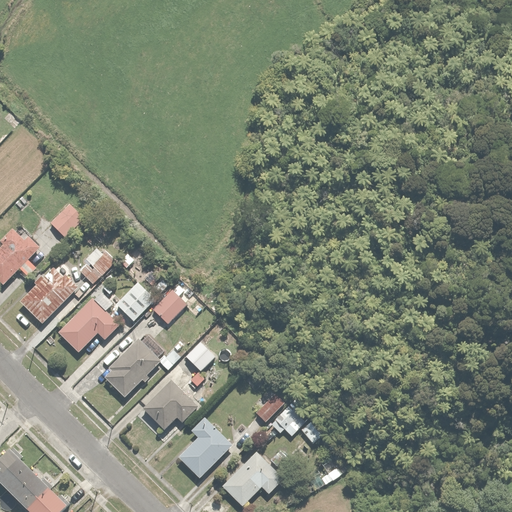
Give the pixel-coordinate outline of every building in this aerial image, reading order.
[(25,195),(15,206),(23,213),(32,202),(25,195)] [(70,204),(51,223),(64,237),(84,218),(70,204)] [(0,244),(0,280),(3,283),(15,270),(24,279),(33,269),(25,261),(39,247),(16,224),(0,240),(2,243),(0,244)] [(87,263),(80,270),(95,285),(116,263),(98,245),(84,260),(87,263)] [(54,264),(19,300),(40,322),(76,285),(54,264)] [(138,281),(115,304),(133,322),(156,299),(138,281)] [(171,290),(153,309),(168,323),(186,304),(171,290)] [(92,297),(58,332),(78,351),(97,332),(106,340),(121,325),(92,297)] [(195,300),(189,306),(199,316),(205,309),(195,300)] [(138,338),(108,367),(111,371),(106,376),(124,395),(159,361),(138,338)] [(171,380),(142,407),(164,429),(178,416),(182,421),(197,407),(171,380)] [(276,392),(256,412),(267,423),(287,402),(276,392)] [(292,402),(272,425),(282,433),(302,411),(292,402)] [(310,413),(297,424),(314,445),(327,434),(310,413)] [(197,435),(177,456),(199,477),(232,442),(204,415),(190,429),(197,435)] [(11,446),(0,457),(0,475),(38,511),(62,511),(71,503),(11,446)] [(255,452),(221,485),(242,506),(261,488),(267,494),(282,480),(255,452)]
